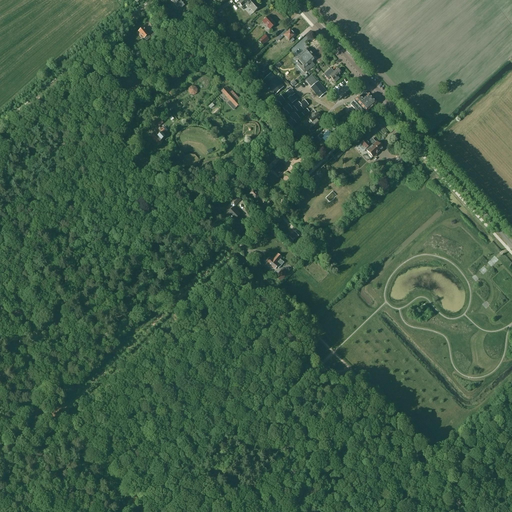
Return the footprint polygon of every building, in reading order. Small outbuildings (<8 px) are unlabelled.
[(170,0),(177,8),(179,6),(181,8),(184,5),(180,1),(181,1),(180,0),(170,0)] [(252,0),(249,4),(247,2),(248,1),(246,0),(241,0),(238,3),(242,7),(245,4),(248,7),(254,12),(260,7),(253,0),(252,0)] [(204,1),(201,4),(206,10),(209,7),(204,1)] [(269,30),(275,24),(268,16),(262,22),(269,30)] [(143,28),(139,32),(146,41),(150,38),(143,28)] [(294,35),(295,34),(293,32),(293,33),(290,30),(287,32),(285,30),(278,37),(280,39),(284,36),(289,41),(291,42),(294,40),(292,38),(295,36),(294,35)] [(258,41),(262,46),(269,40),(264,35),(258,41)] [(316,52),(320,56),(325,51),(321,47),(316,52)] [(314,65),(312,62),(316,58),(307,48),(302,53),(300,55),(295,58),(299,63),(297,65),(304,73),(309,68),(310,69),(314,65)] [(259,65),(269,54),(267,52),(256,62),(259,65)] [(261,71),(263,73),(270,67),(267,64),(261,71)] [(323,75),(328,79),(330,77),(335,82),(339,79),(337,76),(341,73),(337,69),(333,72),(330,69),(323,75)] [(283,87),(272,75),(270,73),(263,80),(275,94),(283,87)] [(305,80),(319,97),(325,92),(312,75),(305,80)] [(194,87),(187,93),(193,99),(200,93),(194,87)] [(234,97),(236,95),(232,91),(231,91),(228,88),(224,92),(222,93),(229,101),(227,103),(233,110),(240,103),(234,97)] [(365,92),(351,103),(354,107),(353,108),(361,117),(376,104),(365,92)] [(300,104),(302,107),(304,109),(308,105),(304,100),(299,104),(300,104)] [(311,133),(319,126),(321,125),(318,121),(321,118),(317,112),(309,119),(313,124),(308,129),(311,133)] [(155,123),(159,127),(163,123),(159,119),(155,123)] [(336,128),(330,122),(327,124),(333,131),(336,128)] [(157,131),(151,136),(159,145),(163,142),(161,140),(165,137),(163,135),(166,132),(162,128),(158,132),(157,131)] [(334,137),(330,133),(329,132),(327,134),(325,132),(322,135),(321,133),(317,137),(321,140),(322,138),(327,144),(334,137)] [(366,150),(367,151),(369,153),(368,154),(371,158),(372,157),(376,154),(379,152),(382,148),(381,147),(382,146),(379,143),(378,144),(377,142),(376,144),(372,139),(368,143),(365,139),(360,144),(366,150)] [(297,158),(300,156),(296,151),(293,154),(291,156),(295,161),(297,158)] [(401,165),(405,162),(400,157),(392,164),(396,169),(401,165)] [(285,165),(279,159),(276,162),(278,163),(271,169),(278,176),(282,171),(283,172),(285,170),(282,168),(285,165)] [(252,190),(248,194),(251,197),(252,196),(255,199),(258,196),(252,190)] [(235,205),(240,201),(236,196),(231,201),(235,205)] [(235,210),(233,208),(228,213),(230,215),(229,215),(234,220),(240,214),(235,210)] [(295,231),(289,237),(291,239),(290,239),(291,240),(292,240),(293,241),(297,237),(296,236),(297,235),(298,234),(295,231)] [(272,260),(269,257),(266,262),(275,269),(277,267),(278,269),(284,262),(280,259),(282,257),(277,254),(272,260)] [(278,274),(283,279),(287,275),(282,270),(278,274)]
